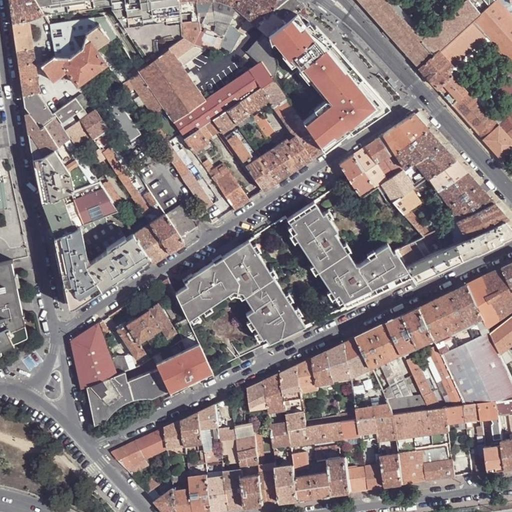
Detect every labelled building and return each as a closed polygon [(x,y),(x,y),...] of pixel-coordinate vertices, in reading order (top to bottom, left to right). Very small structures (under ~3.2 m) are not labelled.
[(9,0),(12,21),(29,19),(39,15),(44,13),(35,0),(9,0)] [(35,0),(44,13),(45,14),(58,13),(109,6),(123,28),(142,25),(142,27),(182,21),(181,10),(179,0),(35,0)] [(181,0),(179,0),(181,10),(193,9),(198,9),(197,2),(196,0),(181,0)] [(212,0),(213,1),(236,9),(237,8),(239,0),(212,0)] [(239,0),(237,8),(256,24),(287,0),(239,0)] [(297,0),(287,0),(256,24),(265,33),(268,35),(296,11),(304,5),(297,0)] [(361,0),(381,22),(422,68),(437,55),(424,40),(387,0),(361,0)] [(395,0),(387,0),(424,40),(429,37),(395,0)] [(469,27),(442,51),(455,65),(488,36),(511,14),(511,13),(511,12),(510,12),(499,0),(496,3),(490,8),(484,14),(483,15),(469,27)] [(470,0),(455,13),(469,27),(483,15),(479,10),(470,0)] [(484,14),(487,0),(481,0),(479,10),(483,15),(484,14)] [(213,1),(197,2),(198,9),(199,24),(200,31),(202,26),(203,24),(213,1)] [(236,9),(213,1),(203,24),(217,23),(229,26),(229,25),(236,9)] [(361,125),(390,106),(323,32),(296,11),(268,35),(274,54),(278,65),(274,78),(324,150),(361,125)] [(469,27),(455,13),(429,37),(424,40),(437,55),(442,51),(469,27)] [(511,14),(488,36),(492,40),(511,62),(511,14)] [(111,39),(112,40),(118,36),(106,17),(95,18),(98,24),(100,23),(111,39)] [(54,46),(55,54),(67,54),(82,43),(86,32),(98,24),(95,18),(51,24),(50,24),(53,38),(54,46)] [(12,21),(23,94),(38,92),(40,92),(29,19),(12,21)] [(106,63),(96,49),(111,39),(100,23),(98,24),(86,32),(82,43),(67,54),(55,54),(42,63),(53,80),(67,69),(77,84),(106,63)] [(229,26),(217,23),(213,33),(224,37),(229,26)] [(183,38),(194,45),(200,31),(199,24),(194,24),(182,24),(182,27),(183,38)] [(229,25),(229,26),(224,37),(222,43),(221,45),(230,50),(241,32),(229,25)] [(204,32),(200,31),(194,45),(195,45),(198,46),(204,32)] [(248,52),(260,63),(261,62),(274,54),(268,35),(265,33),(248,52)] [(492,40),(488,36),(455,65),(459,70),(492,40)] [(170,48),(177,58),(195,45),(194,45),(183,38),(170,48)] [(195,45),(177,58),(182,66),(208,49),(198,46),(195,45)] [(151,60),(138,70),(139,72),(163,105),(174,121),(205,100),(182,66),(177,58),(170,48),(151,60)] [(422,68),(441,89),(446,83),(455,75),(450,69),(455,65),(442,51),(437,55),(422,68)] [(261,62),(272,79),(274,78),(278,65),(274,54),(261,62)] [(249,71),(260,87),(272,79),(261,62),(260,63),(249,71)] [(459,70),(455,65),(450,69),(455,75),(495,120),(497,121),(500,118),(501,119),(502,118),(459,70)] [(205,100),(174,121),(184,136),(185,138),(201,127),(214,118),(228,108),(240,101),(260,87),(249,71),(205,100)] [(139,72),(130,79),(137,88),(154,111),(163,105),(139,72)] [(480,133),(495,120),(455,75),(446,83),(460,98),(454,104),(467,118),(480,133)] [(324,150),(274,78),(272,79),(260,87),(240,101),(249,113),(270,99),(295,135),(311,158),(324,150)] [(130,79),(123,83),(129,93),(137,88),(130,79)] [(96,87),(104,97),(113,90),(106,80),(96,87)] [(441,89),(454,104),(460,98),(446,83),(441,89)] [(52,112),(38,92),(23,94),(25,107),(29,112),(40,127),(44,124),(55,116),(52,112)] [(78,100),(83,108),(84,108),(89,104),(83,96),(78,100)] [(78,100),(75,97),(52,112),(55,116),(55,115),(61,124),(77,113),(83,108),(78,100)] [(107,108),(129,141),(141,133),(119,100),(107,108)] [(228,108),(238,122),(250,114),(249,113),(240,101),(228,108)] [(77,113),(81,119),(88,114),(84,108),(83,108),(77,113)] [(221,129),(224,132),(238,122),(228,108),(214,118),(221,129)] [(89,132),(92,137),(107,127),(95,109),(88,114),(81,119),(89,132)] [(59,145),(44,124),(40,127),(29,112),(26,113),(28,123),(29,132),(31,132),(45,154),(55,147),(59,145)] [(263,133),(265,136),(269,133),(273,130),(260,112),(252,117),(259,127),(263,133)] [(384,133),(395,151),(430,129),(415,112),(384,133)] [(44,124),(59,145),(65,141),(71,137),(65,129),(61,124),(55,115),(55,116),(44,124)] [(511,116),(501,126),(511,138),(511,116)] [(201,127),(208,138),(216,132),(218,131),(221,129),(214,118),(201,127)] [(71,137),(74,141),(89,132),(81,119),(65,129),(71,137)] [(486,140),(501,126),(497,121),(495,120),(480,133),(486,140)] [(503,158),(511,149),(511,138),(501,126),(486,140),(503,158)] [(159,127),(151,132),(160,144),(167,139),(159,127)] [(185,138),(195,152),(202,147),(210,141),(208,138),(201,127),(185,138)] [(259,127),(255,130),(258,135),(259,136),(259,135),(263,133),(259,127)] [(237,150),(244,161),(253,154),(254,154),(237,128),(226,136),(237,150)] [(218,131),(216,132),(231,154),(237,150),(226,136),(224,132),(221,129),(218,131)] [(395,151),(406,168),(417,160),(443,143),(430,129),(395,151)] [(32,151),(34,158),(45,154),(31,132),(29,132),(32,151)] [(268,140),(271,144),(275,141),(269,133),(265,136),(268,140)] [(379,137),(390,154),(395,151),(384,133),(379,137)] [(273,147),(291,172),(311,158),(295,135),(289,139),(287,137),(273,147)] [(179,140),(190,157),(196,153),(195,152),(185,138),(184,136),(179,140)] [(71,137),(65,141),(80,162),(85,158),(74,141),(71,137)] [(379,137),(366,146),(377,163),(378,163),(390,154),(379,137)] [(161,146),(182,177),(189,171),(167,139),(160,144),(161,146)] [(55,147),(69,168),(80,162),(65,141),(59,145),(55,147)] [(423,167),(430,176),(456,158),(443,143),(417,160),(421,166),(423,167)] [(366,146),(354,154),(373,184),(376,188),(378,186),(382,183),(388,179),(378,163),(377,163),(366,146)] [(72,172),(69,168),(55,147),(45,154),(34,158),(43,202),(71,191),(76,190),(72,172)] [(102,151),(105,156),(112,151),(109,147),(105,149),(102,151)] [(202,147),(195,152),(196,153),(199,157),(206,152),(202,147)] [(279,180),(291,172),(273,147),(272,147),(266,152),(261,155),(279,180)] [(101,161),(107,158),(105,156),(102,151),(101,149),(100,148),(94,152),(101,161)] [(107,158),(144,213),(150,209),(112,151),(105,156),(107,158)] [(378,163),(388,179),(403,170),(406,168),(395,151),(390,154),(378,163)] [(354,154),(340,163),(345,171),(360,193),(373,184),(354,154)] [(246,165),(264,190),(279,180),(261,155),(246,165)] [(85,158),(80,162),(92,181),(96,179),(94,176),(97,175),(85,158)] [(430,176),(439,189),(467,171),(456,158),(430,176)] [(203,163),(207,169),(210,167),(213,165),(209,160),(208,159),(203,163)] [(403,170),(407,176),(419,167),(421,166),(417,160),(406,168),(403,170)] [(72,172),(76,190),(93,182),(92,181),(80,162),(69,168),(72,172)] [(209,172),(235,209),(249,199),(224,162),(212,170),(209,172)] [(388,179),(382,183),(387,190),(389,194),(394,200),(412,188),(414,186),(407,176),(403,170),(388,179)] [(182,177),(186,182),(193,178),(189,171),(182,177)] [(439,189),(449,205),(480,184),(467,171),(439,189)] [(100,180),(119,210),(126,206),(106,174),(99,178),(100,180)] [(3,177),(1,177),(5,206),(0,206),(0,209),(8,208),(3,177)] [(186,182),(189,187),(197,182),(193,178),(186,182)] [(70,213),(75,227),(119,210),(100,180),(97,181),(93,182),(76,190),(71,191),(78,210),(70,213)] [(189,187),(209,216),(217,211),(197,181),(197,182),(189,187)] [(146,192),(150,190),(148,187),(145,183),(141,185),(146,192)] [(378,186),(383,192),(387,190),(382,183),(378,186)] [(449,205),(458,219),(495,201),(480,184),(449,205)] [(393,201),(404,213),(410,209),(422,201),(419,197),(412,188),(394,200),(393,201)] [(439,189),(434,193),(444,208),(449,205),(439,189)] [(144,194),(153,208),(154,207),(159,204),(150,190),(146,192),(144,194)] [(55,235),(56,235),(75,227),(70,213),(78,210),(71,191),(43,202),(50,237),(55,235)] [(385,196),(390,203),(393,201),(394,200),(389,194),(385,196)] [(314,200),(287,218),(291,224),(295,230),(293,232),(297,239),(294,241),(310,265),(313,263),(318,270),(314,272),(327,291),(330,289),(334,295),(342,307),(395,282),(393,280),(409,270),(411,274),(412,274),(395,249),(393,250),(388,242),(375,249),(376,252),(370,256),(359,263),(356,263),(347,250),(343,243),(335,231),(338,229),(330,217),(325,210),(323,212),(314,200)] [(457,219),(466,237),(476,232),(505,218),(509,216),(495,201),(458,219),(457,219)] [(190,216),(182,204),(167,214),(175,226),(190,216)] [(441,209),(450,223),(457,219),(458,219),(449,205),(444,208),(441,209)] [(406,216),(414,224),(420,221),(410,209),(404,213),(406,216)] [(71,308),(150,256),(135,233),(131,228),(129,224),(119,210),(75,227),(56,235),(55,235),(71,308)] [(209,216),(213,223),(220,219),(217,211),(209,216)] [(150,223),(170,252),(185,242),(182,237),(175,228),(165,212),(150,223)] [(176,228),(182,237),(198,227),(191,218),(176,228)] [(496,243),(511,235),(511,227),(505,218),(476,232),(485,248),(496,243)] [(450,223),(448,224),(458,241),(466,237),(457,219),(450,223)] [(414,225),(424,235),(430,232),(420,221),(414,224),(414,225)] [(150,256),(154,262),(170,252),(150,223),(135,233),(150,256)] [(448,224),(444,226),(453,243),(455,243),(458,241),(448,224)] [(455,243),(463,259),(485,248),(476,232),(466,237),(458,241),(455,243)] [(185,285),(174,292),(179,303),(188,320),(190,319),(197,314),(202,311),(209,306),(228,293),(233,290),(241,292),(244,296),(252,308),(245,313),(249,319),(254,325),(257,330),(262,337),(263,338),(265,336),(269,342),(286,334),(306,325),(299,314),(295,308),(290,301),(285,294),(274,277),(270,271),(257,252),(252,245),(248,239),(221,257),(216,260),(213,262),(212,261),(192,274),(191,273),(186,277),(185,279),(183,281),(185,285)] [(413,241),(408,243),(418,260),(423,258),(413,241)] [(396,249),(407,266),(418,260),(408,243),(396,249)] [(412,274),(416,280),(442,268),(463,259),(455,243),(453,243),(423,258),(418,260),(407,266),(412,274)] [(13,260),(0,262),(0,348),(1,348),(26,335),(27,333),(27,331),(18,285),(16,274),(13,260)] [(484,275),(468,283),(484,317),(489,326),(494,323),(511,309),(511,283),(504,266),(484,275)] [(393,280),(395,282),(411,274),(409,270),(393,280)] [(158,290),(165,300),(174,291),(171,286),(167,277),(155,285),(158,290)] [(436,337),(437,339),(484,317),(468,283),(448,293),(427,302),(421,305),(436,337)] [(170,308),(179,303),(174,292),(174,291),(165,300),(170,308)] [(288,292),(285,294),(290,301),(293,299),(288,292)] [(138,316),(150,334),(161,327),(167,337),(176,332),(169,322),(170,322),(158,303),(138,316)] [(420,345),(436,337),(421,305),(413,309),(405,313),(420,345)] [(170,308),(166,310),(172,320),(176,318),(170,308)] [(404,352),(420,345),(405,313),(396,317),(390,320),(404,352)] [(501,352),(511,343),(511,314),(496,327),(491,331),(501,352)] [(138,316),(118,329),(136,358),(145,351),(139,342),(146,337),(150,334),(138,316)] [(484,317),(437,339),(439,344),(442,350),(443,352),(491,331),(489,326),(484,317)] [(102,334),(108,330),(106,327),(109,326),(104,319),(98,323),(102,334)] [(373,366),(404,352),(390,320),(379,325),(374,328),(364,332),(359,335),(373,366)] [(79,374),(81,388),(86,386),(116,373),(110,358),(102,334),(98,323),(72,340),(79,374)] [(443,352),(466,403),(480,401),(497,399),(511,396),(511,375),(501,352),(491,331),(443,352)] [(153,347),(157,354),(161,351),(156,344),(150,334),(146,337),(153,347)] [(352,376),(373,366),(359,335),(350,339),(345,341),(352,376)] [(127,380),(123,370),(116,373),(86,386),(90,405),(97,408),(92,415),(94,425),(106,420),(109,415),(116,409),(124,403),(134,399),(143,397),(153,398),(193,379),(211,371),(198,341),(156,361),(159,367),(129,381),(128,379),(127,380)] [(335,379),(352,376),(345,341),(338,345),(330,349),(335,379)] [(431,348),(434,354),(442,350),(439,344),(431,348)] [(319,383),(335,381),(335,379),(330,349),(319,353),(314,356),(319,383)] [(463,404),(466,403),(443,352),(442,350),(434,354),(432,355),(455,405),(463,404)] [(404,352),(373,366),(390,402),(395,413),(430,408),(424,394),(407,359),(404,352)] [(129,353),(125,355),(129,368),(134,366),(129,353)] [(117,355),(110,358),(116,373),(123,370),(126,369),(129,368),(125,355),(117,355)] [(305,360),(298,364),(302,390),(319,388),(319,383),(314,356),(305,360)] [(424,394),(431,391),(415,356),(407,359),(424,394)] [(300,397),(303,396),(302,390),(298,364),(291,367),(282,371),(286,399),(300,397)] [(272,376),(266,379),(269,406),(270,411),(287,408),(287,405),(286,399),(282,371),(272,376)] [(361,377),(354,379),(357,396),(364,395),(361,377)] [(249,387),(252,409),(269,406),(266,379),(257,383),(249,387)] [(430,408),(441,406),(433,391),(431,391),(424,394),(430,408)] [(511,396),(497,399),(499,412),(505,412),(511,410),(511,396)] [(300,397),(286,399),(287,405),(290,405),(290,407),(302,405),(300,397)] [(482,419),(492,418),(499,417),(499,412),(497,399),(480,401),(482,419)] [(463,404),(465,421),(482,419),(480,401),(466,403),(463,404)] [(395,413),(390,402),(358,408),(358,411),(360,418),(377,415),(394,413),(395,413)] [(199,411),(202,428),(210,427),(214,426),(217,426),(219,425),(217,405),(216,403),(207,407),(199,411)] [(221,403),(217,405),(219,425),(220,429),(221,439),(228,438),(238,436),(237,427),(236,424),(235,410),(223,412),(221,403)] [(448,423),(465,421),(463,404),(455,405),(446,406),(448,423)] [(394,413),(397,438),(440,432),(449,431),(448,423),(446,406),(441,406),(430,408),(395,413),(394,413)] [(323,412),(325,423),(342,421),(341,414),(340,410),(323,412)] [(182,419),(186,446),(204,443),(202,428),(199,411),(190,415),(182,419)] [(308,425),(305,411),(288,414),(288,417),(289,421),(290,428),(308,425)] [(360,418),(358,411),(341,414),(342,421),(360,418)] [(394,413),(377,415),(379,431),(380,440),(394,438),(397,438),(394,413)] [(360,418),(361,434),(362,434),(373,432),(379,431),(377,415),(360,418)] [(500,423),(499,417),(492,418),(495,421),(493,425),(495,442),(500,441),(500,444),(503,443),(503,440),(500,423)] [(344,437),(361,435),(361,434),(360,418),(342,421),(344,437)] [(166,427),(169,449),(186,446),(182,419),(173,423),(166,427)] [(275,445),(292,443),(290,428),(289,421),(272,423),(272,429),(275,445)] [(292,443),(292,445),(344,437),(342,421),(325,423),(308,425),(290,428),(292,443)] [(237,427),(238,436),(255,433),(255,430),(254,424),(237,427)] [(138,440),(144,452),(148,451),(150,456),(169,449),(166,427),(152,434),(138,440)] [(210,427),(202,428),(204,443),(204,448),(205,451),(213,450),(210,427)] [(446,460),(449,460),(448,447),(451,446),(450,434),(449,431),(440,432),(442,447),(444,458),(446,457),(446,460)] [(398,445),(399,452),(423,449),(442,447),(440,432),(397,438),(398,445)] [(238,436),(240,450),(257,447),(255,433),(238,436)] [(238,436),(228,438),(231,463),(241,461),(240,450),(238,436)] [(228,438),(221,439),(224,459),(224,464),(231,463),(228,438)] [(507,469),(511,467),(511,438),(503,440),(503,443),(507,469)] [(113,453),(129,470),(139,463),(142,461),(147,458),(144,452),(138,440),(124,447),(113,453)] [(489,471),(507,469),(503,443),(500,444),(496,444),(486,445),(487,456),(489,471)] [(316,449),(317,458),(318,457),(318,459),(328,458),(341,456),(340,446),(316,449)] [(241,461),(242,465),(259,463),(258,452),(257,450),(257,447),(240,450),(241,461)] [(423,449),(425,463),(443,461),(442,458),(444,458),(442,447),(423,449)] [(399,453),(403,483),(427,480),(425,463),(423,449),(399,452),(399,453)] [(206,459),(206,462),(211,462),(219,460),(218,454),(213,455),(213,450),(205,451),(206,459)] [(295,469),(309,467),(308,455),(307,450),(304,451),(299,451),(293,452),(293,454),(294,463),(295,469)] [(386,486),(403,483),(399,453),(382,455),(386,486)] [(334,493),(351,491),(348,468),(347,455),(341,456),(328,458),(330,470),(331,470),(334,493)] [(477,473),(489,471),(487,456),(475,458),(477,473)] [(455,476),(453,459),(449,460),(446,460),(443,461),(425,463),(427,480),(455,476)] [(459,461),(461,475),(472,474),(471,460),(459,461)] [(277,465),(277,463),(260,465),(260,466),(260,468),(261,471),(278,469),(277,465)] [(282,501),(299,498),(296,475),(295,469),(294,463),(277,465),(278,469),(282,501)] [(351,491),(369,488),(366,472),(365,466),(348,468),(351,491)] [(230,508),(247,506),(243,475),(242,468),(232,470),(225,471),(226,475),(230,508)] [(265,503),(282,501),(278,469),(261,471),(261,473),(265,503)] [(334,493),(331,470),(330,470),(296,475),(299,498),(334,493)] [(189,471),(173,473),(173,476),(174,481),(191,478),(190,476),(189,471)] [(369,488),(375,487),(373,471),(366,472),(369,488)] [(247,506),(265,503),(261,473),(243,475),(247,506)] [(195,511),(204,511),(213,511),(208,477),(208,474),(190,476),(191,478),(191,481),(192,489),(195,511)] [(230,508),(226,475),(208,477),(213,511),(230,508)] [(157,476),(143,485),(148,492),(151,490),(156,487),(161,484),(157,476)] [(166,511),(178,511),(175,491),(175,488),(156,500),(166,511)] [(195,511),(192,489),(175,491),(178,511),(195,511)]
